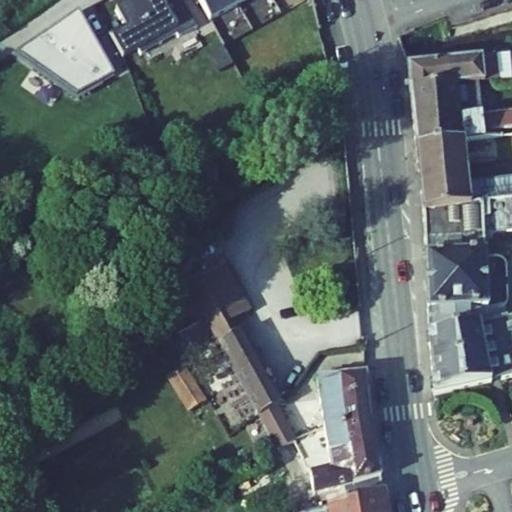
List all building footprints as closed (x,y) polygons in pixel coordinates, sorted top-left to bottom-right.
[(136,0),(115,12),(126,31),(137,52),(140,57),(176,36),(178,39),(197,29),(180,0),(136,0)] [(251,0),(197,0),(211,24),(251,0)] [(115,77),(79,13),(15,57),(77,100),(115,77)] [(126,31),(110,39),(122,60),(137,52),(126,31)] [(485,84),(511,81),(511,77),(511,56),(428,64),(409,66),(411,90),(456,86),(485,84)] [(464,143),(485,140),(484,134),(511,129),(511,113),(459,121),(457,99),(487,95),(485,84),(456,86),(411,90),(417,149),(464,143)] [(417,149),(420,173),(449,169),(467,166),(464,143),(417,149)] [(511,180),(469,186),(467,166),(449,169),(420,173),(422,192),(424,213),(471,206),(511,202),(511,180)] [(430,334),(481,324),(480,311),(488,311),(485,239),(493,239),(493,234),(511,232),(511,202),(471,206),(424,213),(430,334)] [(211,275),(187,288),(274,445),(295,441),(278,408),(283,406),(211,275)] [(511,317),(481,324),(430,334),(435,396),(511,377),(511,317)] [(168,379),(189,413),(206,402),(185,369),(168,379)] [(346,372),(347,378),(317,381),(325,434),(371,423),(366,370),(346,372)] [(295,441),(274,445),(294,480),(302,500),(345,489),(380,479),(371,423),(325,434),(331,469),(312,474),(295,441)] [(255,475),(262,491),(275,485),(267,470),(255,475)] [(181,495),(186,505),(239,481),(235,471),(181,495)] [(345,489),(348,503),(384,494),(380,479),(345,489)] [(323,510),(323,511),(387,511),(384,494),(348,503),(323,510)]
